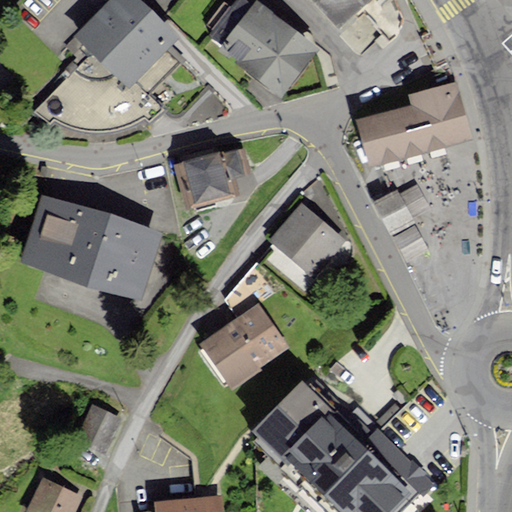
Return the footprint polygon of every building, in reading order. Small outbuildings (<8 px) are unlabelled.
[(93,53),(127,87),(166,48),(177,37),(139,0),(113,0),(77,36),(93,53)] [(220,48),(282,93),(314,48),(256,1),(252,8),(242,0),(239,0),(213,35),(222,45),(220,48)] [(317,0),(339,24),(365,0),(317,0)] [(148,94),(179,62),(166,48),(127,87),(93,53),(36,110),(48,122),(52,119),(89,129),(121,128),(145,116),(150,121),(163,109),(148,94)] [(359,119),(372,164),(470,137),(455,83),(411,95),(414,104),(359,119)] [(217,153),(185,161),(196,202),(228,194),(217,153)] [(427,205),(416,185),(400,195),(397,190),(378,202),(395,231),(413,221),(410,215),(427,205)] [(45,196),(24,258),(139,296),(159,233),(45,196)] [(302,206),(273,240),(313,274),(342,241),(302,206)] [(426,248),(413,226),(396,236),(409,258),(426,248)] [(204,344),(233,384),(285,346),(256,306),(204,344)] [(302,385),(255,432),(338,511),(394,511),(414,492),(302,385)] [(77,439),(107,455),(124,423),(95,407),(77,439)] [(45,481),(29,511),(71,511),(79,497),(45,481)] [(157,502),(157,511),(221,511),(220,496),(157,502)]
